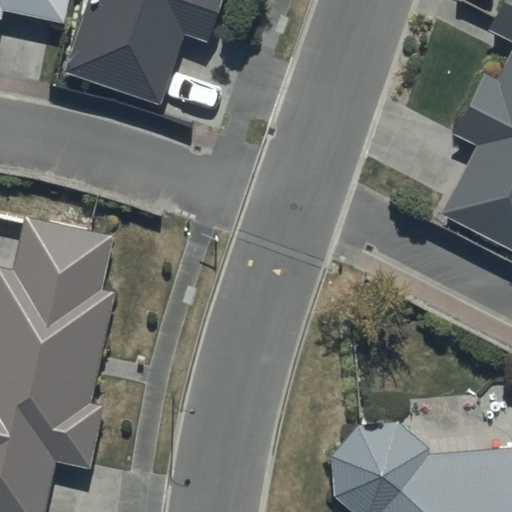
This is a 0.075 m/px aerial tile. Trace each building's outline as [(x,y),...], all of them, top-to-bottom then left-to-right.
[(0,0),(0,13),(2,9),(64,21),(68,0),(0,0)] [(87,0),(65,68),(159,101),(182,33),(205,41),(218,0),(87,0)] [(511,0),(500,0),(487,29),(511,41),(495,76),(481,70),(450,133),(473,144),(439,215),(511,249),(511,0)] [(111,234),(23,215),(10,268),(0,266),(0,511),(44,511),(56,456),(89,463),(103,401),(91,399),(115,288),(100,285),(111,234)] [(511,511),(511,444),(427,448),(396,419),(357,424),(330,454),(333,494),(352,511),(511,511)]
